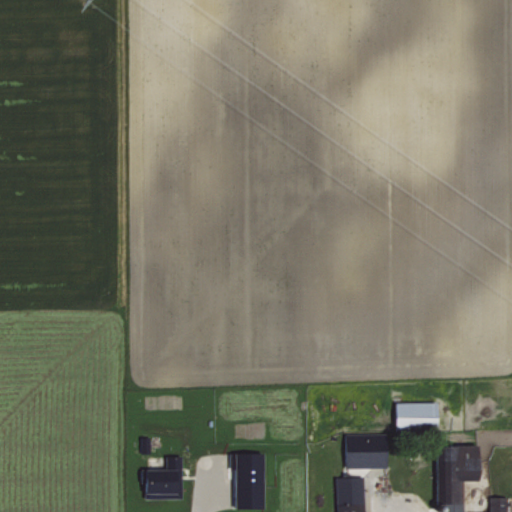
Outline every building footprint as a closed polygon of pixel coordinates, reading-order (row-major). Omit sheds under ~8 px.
[(434,400),(392,400),(392,427),(434,427),(434,400)] [(384,431),(342,432),(342,466),(384,466),(384,431)] [(474,442),(438,443),(439,510),(461,510),(460,478),(475,478),(474,442)] [(261,505),(260,450),(231,450),(232,506),(261,505)] [(142,496),(179,496),(178,455),(147,455),(148,466),(141,466),(142,496)] [(333,511),(361,511),(361,475),(333,475),(333,511)] [(504,511),(504,494),(487,494),(487,509),(466,510),(466,511),(504,511)]
